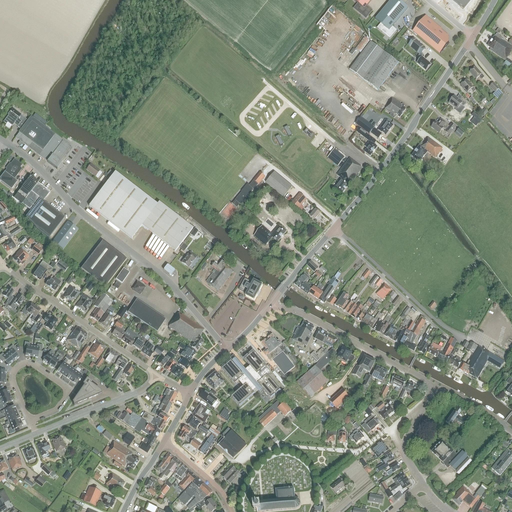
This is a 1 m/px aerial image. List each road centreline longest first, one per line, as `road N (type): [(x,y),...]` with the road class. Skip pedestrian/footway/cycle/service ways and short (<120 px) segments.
road 1 (residential): [(203,323),(165,277),(0,140)]
road 2 (secondary): [(332,230),(472,36)]
road 3 (tertiary): [(155,375),(2,265)]
road 4 (tertiary): [(430,390),(425,379),(271,304)]
road 5 (residential): [(446,336),(332,230)]
road 6 (residential): [(28,420),(55,410),(69,390),(28,363),(12,382)]
